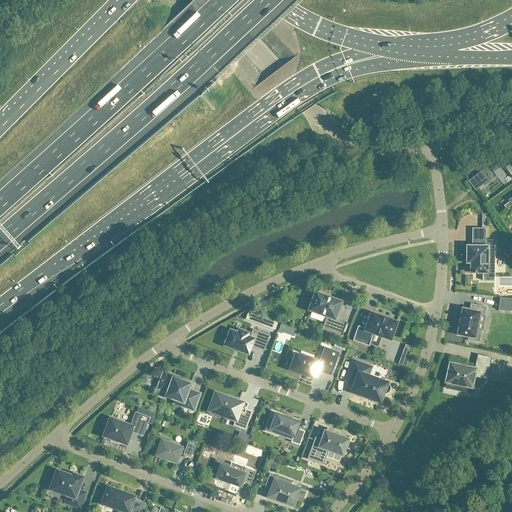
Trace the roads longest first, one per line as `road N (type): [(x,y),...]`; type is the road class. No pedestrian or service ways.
road 1 (motorway): [(0,304),(292,92),(402,48)]
road 2 (motorway): [(0,237),(268,0)]
road 3 (motorway): [(224,0),(0,203)]
road 4 (unclassified): [(431,142),(387,150),(340,136),(210,0)]
road 5 (residential): [(391,432),(182,353),(170,340)]
road 6 (residential): [(243,511),(72,448),(54,434)]
road 7 (motorway): [(127,0),(0,127)]
road 8 (residential): [(170,340),(323,261)]
road 9 (residential): [(54,434),(170,340)]
road 10 (primary): [(276,0),(341,36),(402,48)]
road 11 (residential): [(391,432),(436,311)]
road 12 (residential): [(436,311),(337,276),(323,261)]
road 13 (residential): [(323,261),(442,230)]
